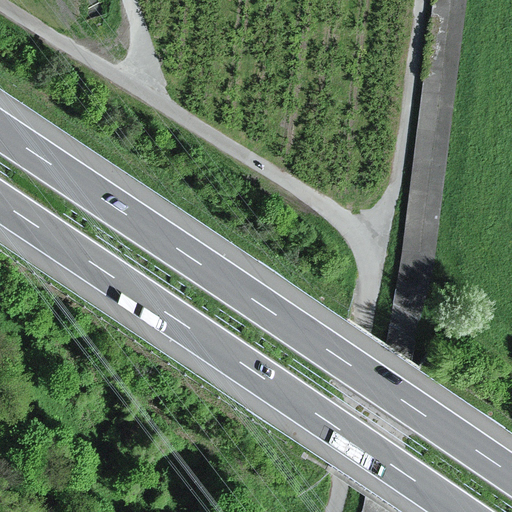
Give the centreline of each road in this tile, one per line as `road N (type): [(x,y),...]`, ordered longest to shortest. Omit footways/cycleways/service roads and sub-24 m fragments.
road 1 (motorway): [(511,475),(0,130)]
road 2 (motorway): [(0,202),(460,511)]
road 3 (unclassified): [(371,248),(315,198),(151,98)]
road 4 (residential): [(371,248),(335,511)]
road 5 (unclassified): [(420,0),(398,179),(371,248)]
road 6 (unclassified): [(151,98),(0,2)]
